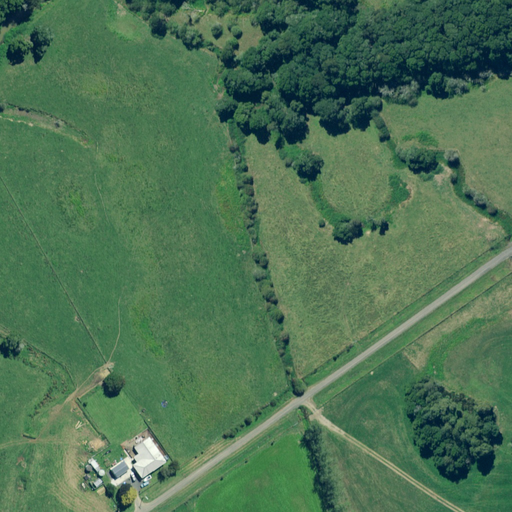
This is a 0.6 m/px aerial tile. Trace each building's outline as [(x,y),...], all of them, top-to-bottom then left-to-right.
[(164,463),(147,438),(132,448),(137,455),(132,458),(135,463),(131,466),(140,479),(164,463)] [(80,459),(80,460),(81,460),(81,461),(82,461),(83,461),(84,461),(85,461),(86,461),(86,460),(87,460),(87,459),(88,458),(88,457),(87,456),(87,455),(86,454),(85,454),(84,453),(83,453),(82,454),(81,454),(81,455),(80,455),(80,456),(80,457),(80,458),(80,459)] [(99,470),(92,461),(89,463),(96,473),(99,470)] [(109,479),(113,476),(115,479),(128,469),(122,461),(109,470),(111,473),(106,476),(109,479)] [(99,477),(100,477),(100,478),(100,479),(100,480),(101,481),(102,481),(102,482),(103,482),(104,482),(104,481),(105,481),(106,480),(106,479),(106,478),(106,477),(105,476),(104,475),(103,475),(103,474),(103,473),(103,472),(102,472),(101,471),(100,471),(99,471),(98,472),(97,472),(97,473),(97,474),(97,475),(97,476),(98,477),(99,477)] [(101,482),(98,479),(92,485),(95,488),(101,482)] [(115,492),(111,494),(117,501),(120,499),(115,492)]
